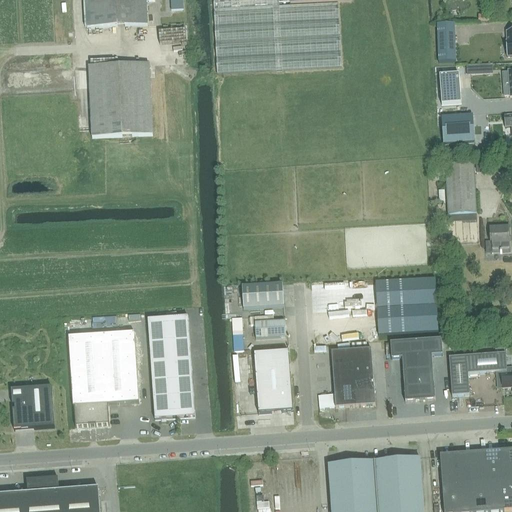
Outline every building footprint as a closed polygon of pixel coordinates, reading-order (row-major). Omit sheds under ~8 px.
[(154,0),(85,0),(87,29),(147,27),(146,2),(154,2),(154,0)] [(183,11),(182,0),(170,0),(171,11),(183,11)] [(213,0),(217,75),(341,69),(338,5),(279,8),(278,0),(213,0)] [(454,25),(437,25),(438,63),(456,63),(454,25)] [(92,139),(153,136),(149,66),(89,69),(92,139)] [(509,72),(508,72),(508,73),(509,86),(503,86),(504,97),(510,97),(510,98),(511,98),(511,97),(511,71),(509,72)] [(459,76),(439,77),(441,107),(461,105),(459,76)] [(472,116),(442,118),(443,146),(474,144),(472,116)] [(448,216),(477,215),(474,165),(445,166),(448,216)] [(492,254),(511,253),(510,241),(509,241),(508,228),(489,229),(490,244),(491,244),(492,254)] [(374,284),(376,310),(436,307),(434,281),(374,284)] [(243,311),(284,308),(282,286),(242,288),(243,311)] [(436,307),(376,310),(378,336),(438,333),(436,307)] [(148,321),(155,421),(195,419),(188,318),(148,321)] [(285,322),(255,324),(256,340),(286,339),(285,322)] [(135,335),(69,339),(73,409),(74,409),(76,429),(89,428),(96,428),(96,427),(109,427),(108,407),(139,405),(135,335)] [(442,341),(416,343),(417,359),(432,358),(443,357),(442,341)] [(416,343),(390,344),(391,360),(402,360),(417,359),(416,343)] [(242,346),(234,347),(234,356),(243,355),(242,346)] [(371,350),(352,352),(353,366),(372,365),(371,350)] [(352,352),(331,353),(332,368),(353,366),(352,352)] [(289,353),(254,356),(259,416),(293,413),(289,353)] [(506,356),(450,360),(452,398),(470,397),(469,376),(503,374),(503,376),(502,376),(503,389),(511,388),(511,369),(507,370),(506,356)] [(432,358),(417,359),(419,374),(433,373),(432,358)] [(417,359),(402,360),(403,375),(419,374),(417,359)] [(372,365),(353,366),(353,380),(373,378),(372,365)] [(353,366),(332,368),(333,382),(353,380),(353,366)] [(433,373),(419,374),(420,388),(434,387),(433,373)] [(419,374),(403,375),(404,389),(420,388),(419,374)] [(373,378),(353,380),(354,394),(374,392),(373,378)] [(353,380),(333,382),(334,395),(354,394),(353,380)] [(434,387),(420,388),(421,404),(422,404),(422,403),(435,402),(434,387)] [(420,388),(404,389),(405,404),(420,403),(420,404),(421,404),(420,388)] [(55,429),(52,389),(11,392),(12,405),(14,405),(16,430),(34,428),(34,431),(55,429)] [(374,392),(354,394),(355,408),(375,407),(374,392)] [(354,394),(334,395),(335,410),(355,408),(354,394)] [(511,451),(500,453),(502,483),(511,482),(511,451)] [(502,483),(500,453),(485,454),(488,484),(502,483)] [(488,484),(485,454),(470,455),(473,485),(488,484)] [(456,456),(458,486),(473,485),(470,455),(456,456)] [(458,486),(456,456),(440,457),(443,487),(458,486)] [(397,460),(374,462),(378,511),(424,511),(420,461),(397,462),(397,460)] [(378,511),(374,462),(352,464),(352,466),(329,467),(331,511),(378,511)] [(0,511),(100,511),(98,490),(59,493),(58,480),(27,483),(28,496),(0,497),(0,511)] [(511,496),(511,482),(502,483),(503,498),(511,496)] [(488,484),(489,511),(504,511),(503,498),(502,483),(488,484)] [(474,511),(489,511),(488,484),(473,485),(474,511)] [(459,511),(474,511),(473,485),(458,486),(459,511)] [(444,511),(459,511),(458,486),(443,487),(444,511)] [(511,511),(511,496),(503,498),(504,511),(511,511)]
